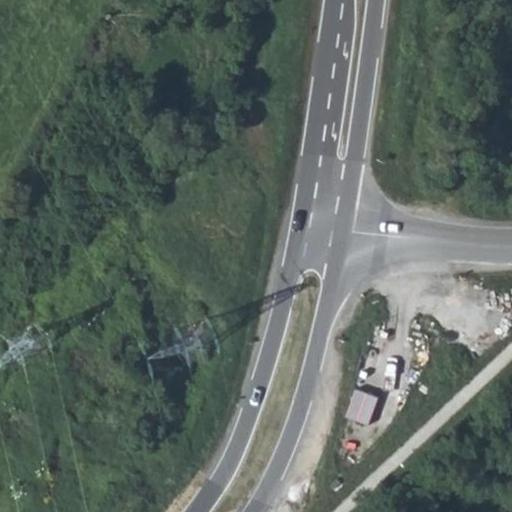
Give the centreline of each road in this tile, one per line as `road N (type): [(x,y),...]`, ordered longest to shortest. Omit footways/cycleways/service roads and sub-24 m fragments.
road 1 (secondary): [(253,511),(283,457),(313,368),(344,228)]
road 2 (secondary): [(339,0),(291,270)]
road 3 (secondary): [(291,270),(254,405),(197,511)]
road 4 (secondary): [(344,228),(379,0)]
road 5 (secondary): [(349,0),(332,179),(344,228)]
road 6 (tertiary): [(344,228),(511,245)]
